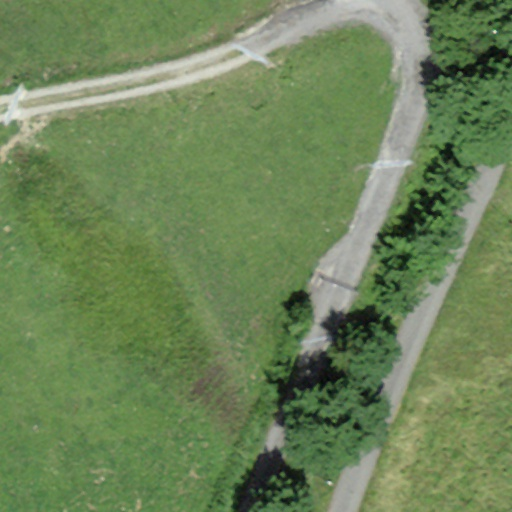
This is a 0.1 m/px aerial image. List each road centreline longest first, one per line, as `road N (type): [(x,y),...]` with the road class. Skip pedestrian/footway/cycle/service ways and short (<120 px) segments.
road 1 (track): [(0,114),(180,78),(343,5),(393,5),(421,45),(421,110),(253,511)]
road 2 (unclassified): [(340,511),(511,113)]
